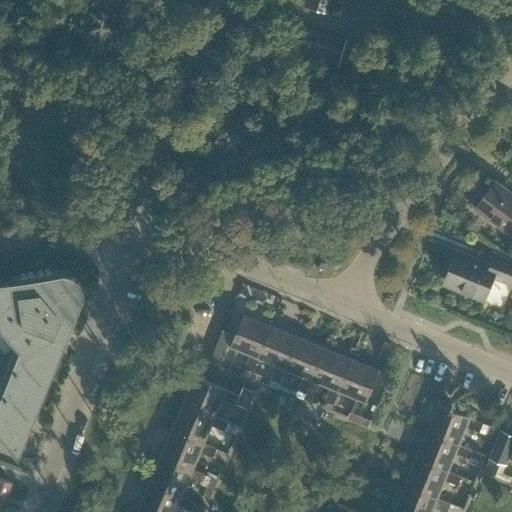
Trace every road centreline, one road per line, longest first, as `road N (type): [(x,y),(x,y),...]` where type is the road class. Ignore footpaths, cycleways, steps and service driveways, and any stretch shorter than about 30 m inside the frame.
road 1 (unclassified): [(37,511),(132,237)]
road 2 (residential): [(344,306),(395,221),(511,73)]
road 3 (unclassified): [(132,237),(216,0)]
road 4 (unclassified): [(344,306),(236,263),(132,237)]
road 5 (unclassified): [(511,378),(344,306)]
road 6 (residential): [(0,242),(132,237)]
